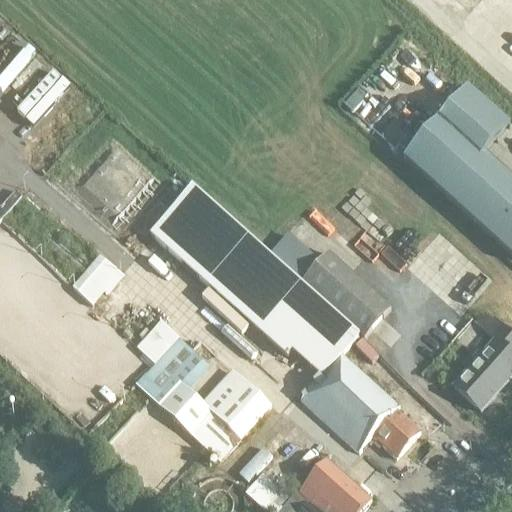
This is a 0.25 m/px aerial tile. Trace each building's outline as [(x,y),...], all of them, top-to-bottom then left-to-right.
[(511,182),(485,158),(511,130),(469,91),(404,163),(511,260),(511,182)] [(394,123),(384,138),(398,148),(408,133),(394,123)] [(113,227),(154,180),(112,143),(71,189),(113,227)] [(400,411),(342,359),(359,340),(364,343),(392,312),(329,256),(313,274),(305,267),(308,263),(286,244),(288,243),(280,237),(264,256),(191,192),(150,238),(288,360),(312,332),(331,348),(318,364),(328,374),(301,403),(360,456),(373,441),(397,462),(421,435),(397,414),(400,411)] [(9,234),(3,239),(35,272),(41,266),(9,234)] [(100,260),(83,280),(98,291),(106,281),(115,288),(122,278),(100,260)] [(511,338),(494,322),(483,333),(496,344),(453,391),(479,415),(511,378),(511,338)] [(191,396),(211,372),(219,363),(185,333),(138,390),(221,467),(272,411),(235,377),(232,375),(202,408),(191,396)] [(317,499),(331,511),(365,511),(372,505),(339,475),(317,499)] [(264,476),(248,494),(267,511),(276,511),(289,498),(264,476)]
